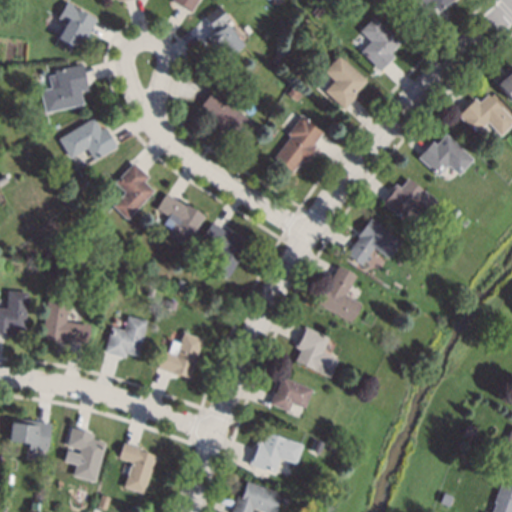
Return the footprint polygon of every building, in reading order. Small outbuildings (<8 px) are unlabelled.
[(197,0),(190,13),(188,12),(177,5),(170,1),(170,0),(197,0)] [(451,0),(437,12),(428,1),(415,12),(405,0),(451,0)] [(96,19),(96,20),(89,32),(86,39),(81,36),(75,48),(72,46),(57,38),(65,23),(57,19),(66,3),(96,19)] [(228,18),(225,21),(244,45),(224,60),(207,37),(214,32),(211,28),(204,20),(203,17),(218,5),(228,18)] [(323,10),(317,17),(312,13),(318,6),(323,10)] [(375,18),(400,43),(390,53),(393,56),(390,60),(381,69),(379,71),(361,53),(359,51),(361,50),(355,44),(363,36),(359,31),(373,17),(375,18)] [(282,56),(277,65),(271,62),(275,53),(282,56)] [(340,57),(366,81),(354,93),(356,95),(353,98),(344,108),(343,109),(331,98),(324,91),(333,81),(323,72),(338,55),(340,57)] [(511,90),(498,75),(511,61),(511,90)] [(83,68),(86,82),(88,91),(83,92),(83,90),(80,91),(83,104),(79,105),(45,113),(40,90),(57,86),(54,71),(69,67),(79,65),(78,64),(82,63),(83,68)] [(302,93),(296,101),(286,94),(292,86),(302,93)] [(256,128),(242,144),(228,131),(225,134),(208,119),(211,116),(200,106),(201,105),(213,92),(214,90),(256,128)] [(489,97),(511,121),(511,123),(498,136),(486,123),(474,134),(472,133),(455,115),(457,113),(468,103),(473,98),(477,102),(486,94),(489,97)] [(322,132),(322,133),(314,144),(315,145),(314,146),(310,156),(302,163),(300,161),(292,173),(273,158),(289,136),(286,134),(300,116),(322,132)] [(100,129),(104,127),(108,133),(116,146),(116,147),(94,161),(93,159),(87,149),(70,159),(58,139),(85,123),(93,118),(100,129)] [(471,160),(457,175),(448,167),(444,167),(436,176),(416,157),(418,155),(426,146),(430,141),(434,145),(444,134),(471,160)] [(136,165),(145,174),(149,177),(144,182),(154,191),(129,217),(126,220),(112,206),(116,202),(106,193),(115,184),(114,183),(115,181),(133,162),(136,165)] [(8,181),(0,186),(0,176),(4,174),(8,181)] [(436,202),(424,217),(411,207),(401,219),(380,202),(381,200),(389,191),(394,184),(399,188),(407,178),(436,202)] [(168,195),(177,201),(185,206),(186,204),(204,216),(185,246),(166,235),(175,221),(155,209),(165,193),(168,195)] [(458,212),(454,218),(450,215),(454,209),(458,212)] [(400,241),(387,259),(373,248),(360,266),(345,255),(346,253),(353,244),(357,237),(356,236),(369,218),(400,241)] [(213,224),(223,230),(229,234),(230,232),(249,244),(227,279),(209,267),(220,249),(201,238),(211,222),(213,224)] [(61,251),(55,263),(45,258),(44,257),(51,245),(61,251)] [(57,269),(55,277),(49,278),(45,276),(47,266),(52,266),(57,269)] [(355,276),(344,295),(360,304),(350,323),(316,304),(331,278),(336,268),(337,266),(355,276)] [(158,286),(155,295),(146,293),(148,284),(158,286)] [(28,293),(24,331),(12,330),(12,336),(4,335),(0,334),(0,307),(6,308),(8,291),(28,293)] [(177,302),(175,310),(166,308),(168,300),(177,302)] [(68,304),(65,322),(90,326),(87,344),(84,343),(71,341),(64,340),(63,341),(41,338),(47,301),(68,304)] [(147,321),(138,356),(126,353),(125,358),(118,356),(106,353),(104,352),(110,327),(123,330),(127,316),(147,321)] [(324,336),(327,338),(321,352),(336,359),(328,378),(326,377),(293,361),(299,350),(293,347),(296,341),(303,328),(303,326),(324,336)] [(202,339),(188,378),(180,375),(179,377),(171,374),(157,369),(163,351),(168,352),(172,340),(179,343),(183,332),(202,339)] [(311,389),(303,408),(291,403),(287,411),(270,404),(268,404),(272,394),(273,393),(274,394),(281,377),(311,389)] [(36,422),(47,423),(50,424),(46,451),(42,451),(41,458),(27,456),(28,444),(7,441),(10,422),(11,423),(12,418),(36,422)] [(476,428),(474,436),(470,440),(462,437),(463,430),(468,425),(476,428)] [(511,449),(503,445),(511,426),(511,449)] [(74,428),(85,432),(93,434),(91,439),(105,443),(93,482),(71,476),(79,450),(65,446),(71,427),(74,428)] [(299,444),(302,445),(295,464),(278,458),(274,472),(269,470),(264,469),(264,470),(247,465),(253,448),(255,441),(262,443),(265,433),(299,444)] [(322,443),(318,454),(316,453),(313,453),(311,451),(309,450),(314,439),(322,443)] [(124,443),(137,447),(147,451),(146,453),(155,456),(142,494),(122,487),(130,463),(117,458),(123,442),(124,443)] [(280,494),(273,511),(261,511),(251,508),(249,511),(229,511),(233,502),(235,495),(240,497),(245,481),(280,494)] [(511,488),(511,511),(490,511),(493,503),(492,503),(499,484),(511,488)] [(452,496),(448,507),(439,503),(443,493),(452,496)] [(319,504),(316,511),(313,511),(305,509),(308,500),(319,504)]
